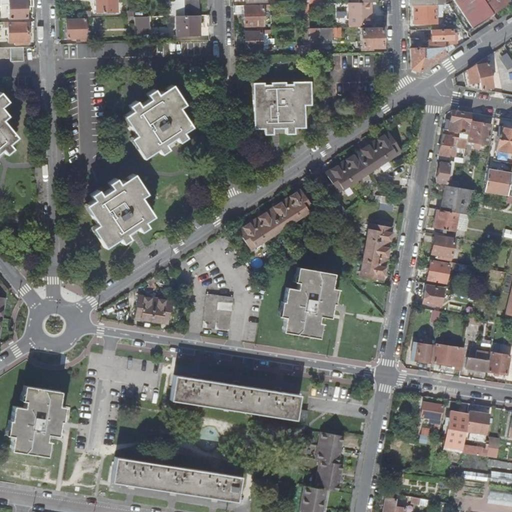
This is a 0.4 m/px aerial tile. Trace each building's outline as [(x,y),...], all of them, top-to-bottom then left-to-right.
[(33,7),(32,0),(7,0),(8,19),(26,18),(26,7),(33,7)] [(115,0),(94,0),(95,13),(116,12),(115,0)] [(170,0),(170,8),(182,8),(182,0),(170,0)] [(197,15),(196,0),(183,0),(183,16),(197,15)] [(452,0),(471,27),(492,13),(483,0),(408,0),(408,5),(412,5),(441,4),(442,4),(442,0),(452,0)] [(483,0),(492,13),(509,2),(507,0),(483,0)] [(370,25),(370,2),(358,2),(347,2),(348,25),(370,25)] [(441,10),(441,4),(412,5),(413,20),(423,20),(423,23),(430,23),(430,20),(435,19),(435,11),(441,10)] [(233,6),(233,14),(243,14),(243,28),(262,27),(262,8),(270,8),(270,11),(278,11),(278,5),(262,5),(262,6),(243,6),(243,5),(233,6)] [(197,15),(183,16),(173,16),(173,35),(197,35),(197,15)] [(75,38),(75,41),(85,40),(84,19),(66,20),(66,38),(75,38)] [(27,42),(27,22),(8,22),(8,42),(27,42)] [(381,47),(380,26),(362,27),(363,50),(374,49),(375,47),(381,47)] [(340,37),(340,27),(332,28),(332,37),(340,37)] [(309,54),(320,53),(319,38),(331,38),(331,28),(308,28),(309,54)] [(270,39),(269,29),(260,30),(260,31),(244,31),(244,50),(260,49),(260,39),(270,39)] [(418,71),(454,48),(451,41),(443,44),(442,39),(452,39),(452,37),(453,37),(453,29),(428,29),(428,41),(417,41),(417,49),(409,49),(410,68),(418,71)] [(87,44),(76,43),(76,57),(87,57),(87,44)] [(23,60),(23,47),(0,47),(0,57),(9,57),(9,61),(23,60)] [(463,72),(467,87),(479,89),(492,87),(488,62),(473,65),(463,72)] [(304,93),(309,93),(308,81),(290,81),(290,87),(283,87),(283,82),(269,82),(269,88),(262,88),(262,83),(256,82),(256,93),(250,93),(251,117),(257,117),(257,128),(262,128),(262,134),(270,133),(271,128),(283,127),(283,134),(292,134),(292,127),(298,127),(298,116),(303,116),(303,105),(304,105),(304,93)] [(170,98),(176,94),(169,84),(155,94),(151,89),(143,94),(147,99),(137,106),(134,101),(125,106),(129,111),(120,117),(139,146),(135,148),(140,157),(155,148),(157,153),(165,147),(162,143),(173,136),(176,140),(183,136),(180,132),(184,129),(178,120),(182,117),(170,98)] [(0,112),(0,105),(1,105),(0,104),(0,149),(2,148),(6,153),(12,147),(8,143),(12,139),(6,131),(10,127),(3,120),(4,118),(0,112)] [(470,114),(450,110),(447,130),(442,129),(441,135),(466,138),(470,114)] [(465,146),(478,149),(479,143),(486,144),(489,124),(469,121),(465,146)] [(511,153),(511,128),(498,126),(497,135),(494,135),(492,140),(496,141),(494,151),(511,153)] [(387,131),(372,141),(384,160),(385,159),(399,150),(387,131)] [(466,138),(441,135),(437,154),(448,156),(449,146),(464,148),(466,138)] [(372,141),(355,152),(367,171),(384,160),(372,141)] [(464,150),(464,148),(449,146),(448,156),(452,156),(462,158),(463,157),(464,150)] [(355,152),(338,163),(350,182),(367,171),(355,152)] [(445,186),(458,188),(459,181),(446,179),(449,164),(439,162),(435,185),(445,186)] [(350,182),(338,163),(324,172),(336,191),(350,183),(350,182)] [(484,191),(506,195),(509,173),(487,169),(484,191)] [(116,177),(108,182),(111,187),(101,194),(98,189),(91,194),(94,199),(89,202),(95,211),(90,215),(96,224),(94,226),(100,235),(97,237),(103,247),(117,237),(120,241),(128,236),(125,232),(135,225),(138,230),(146,224),(143,219),(149,215),(144,206),(147,203),(141,194),(144,192),(138,184),(141,182),(134,172),(119,182),(116,177)] [(465,214),(469,190),(458,188),(445,186),(441,210),(457,213),(465,214)] [(285,197),(298,217),(312,208),(299,189),(285,197)] [(267,210),(279,229),(298,217),(285,197),(267,210)] [(454,231),(457,213),(441,210),(436,209),(432,227),(454,231)] [(248,222),(261,241),(279,229),(267,210),(248,222)] [(248,249),(261,241),(248,222),(236,230),(248,249)] [(365,238),(388,242),(391,227),(368,223),(365,238)] [(453,239),(433,235),(430,254),(436,255),(436,257),(450,260),(453,239)] [(362,259),(384,263),(388,242),(365,238),(362,259)] [(381,280),(384,263),(362,259),(361,262),(359,277),(381,280)] [(448,263),(429,260),(425,279),(444,282),(448,263)] [(335,280),(336,273),(295,266),(295,269),(292,275),(291,281),(296,282),(295,288),(284,287),(282,300),(279,300),(278,304),(276,310),(275,315),(282,316),(280,331),(317,337),(321,323),(316,322),(317,316),(329,317),(331,303),(334,303),(335,296),(338,288),(334,287),(335,280)] [(442,288),(424,285),(421,303),(439,306),(442,288)] [(186,307),(183,292),(177,293),(180,308),(186,307)] [(233,297),(207,293),(201,327),(228,330),(233,297)] [(149,321),(153,298),(136,295),(133,318),(149,321)] [(171,300),(153,298),(149,321),(167,323),(171,300)] [(465,317),(464,323),(477,325),(477,318),(465,317)] [(431,346),(434,346),(434,343),(436,329),(430,328),(428,345),(431,346)] [(429,362),(431,346),(428,345),(415,343),(415,344),(412,344),(411,350),(413,351),(412,359),(429,362)] [(431,361),(454,365),(457,346),(448,345),(434,343),(434,346),(431,361)] [(454,365),(461,366),(464,347),(462,347),(457,346),(454,365)] [(464,367),(485,370),(489,350),(475,348),(473,357),(468,356),(466,356),(464,367)] [(509,354),(490,351),(487,370),(506,373),(509,354)] [(169,399),(300,420),(302,410),(296,409),(298,394),(173,374),(169,399)] [(59,390),(51,389),(31,386),(27,386),(24,400),(23,407),(12,405),(10,420),(12,420),(9,435),(12,435),(10,450),(43,455),(45,440),(46,433),(57,435),(59,420),(57,420),(59,405),(57,405),(59,390)] [(437,419),(439,419),(441,405),(422,401),(420,417),(437,419)] [(464,430),(467,413),(448,411),(445,433),(463,436),(464,430)] [(487,414),(467,411),(467,413),(464,430),(484,433),(487,414)] [(337,462),(342,435),(319,431),(314,459),(319,459),(315,487),(301,485),(296,511),(320,511),(324,488),(337,490),(341,463),(337,462)] [(462,445),(461,453),(480,455),(481,448),(462,445)] [(239,476),(113,456),(110,481),(235,502),(239,476)] [(490,474),(464,471),(463,478),(488,482),(488,485),(511,488),(511,473),(490,470),(490,474)] [(385,497),(382,511),(403,511),(404,508),(393,506),(394,499),(385,497)]
